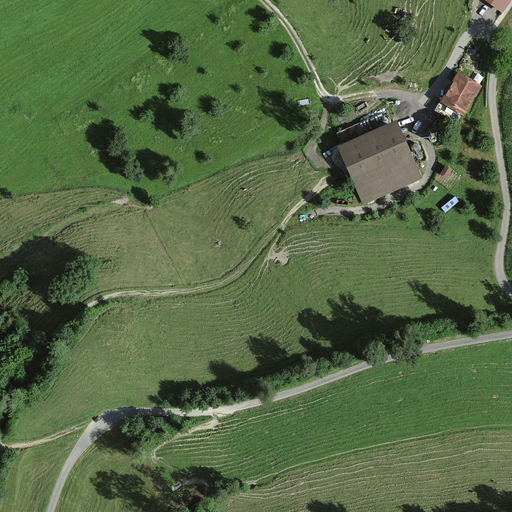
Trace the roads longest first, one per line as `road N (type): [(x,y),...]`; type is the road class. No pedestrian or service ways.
road 1 (track): [(264,0),(333,99),(391,93),(422,102),(463,40),(482,32),(490,38),(490,108),(505,202),(499,277),(511,296)]
road 2 (unclassified): [(51,511),(82,445),(119,416),(233,407),(417,350),(511,333)]
